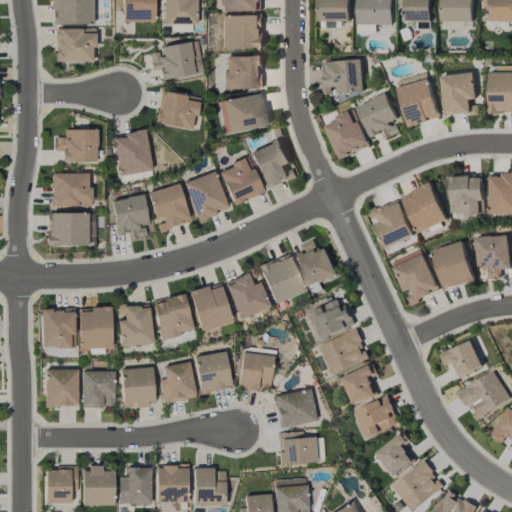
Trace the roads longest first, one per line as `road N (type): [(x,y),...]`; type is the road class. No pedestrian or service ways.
road 1 (residential): [(291,0),(291,93),(333,196),(441,424),(477,466),(511,488)]
road 2 (residential): [(0,276),(85,276),(182,260),(424,157),(511,146)]
road 3 (residential): [(23,0),(20,511)]
road 4 (residential): [(20,436),(237,429)]
